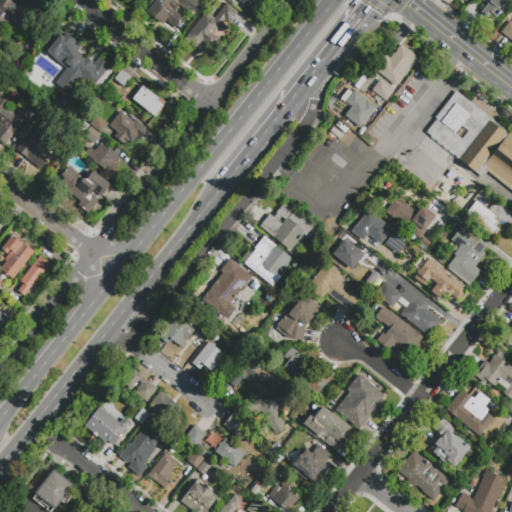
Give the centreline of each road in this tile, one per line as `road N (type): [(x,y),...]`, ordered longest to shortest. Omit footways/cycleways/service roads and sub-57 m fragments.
road 1 (trunk): [(0,463),(221,190)]
road 2 (residential): [(93,252),(278,17)]
road 3 (residential): [(330,511),(511,278)]
road 4 (residential): [(129,341),(309,114)]
road 5 (trunk): [(132,256),(0,421)]
road 6 (trunk): [(305,39),(193,180)]
road 7 (residential): [(77,0),(208,103)]
road 8 (residential): [(0,371),(93,252)]
